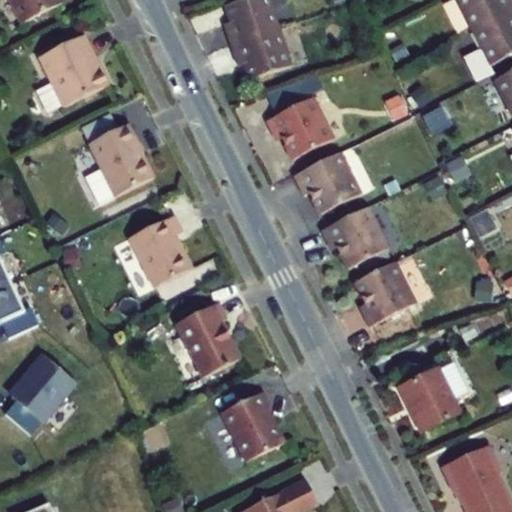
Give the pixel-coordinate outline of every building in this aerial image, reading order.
[(13,0),(26,24),(62,6),(60,2),(61,0),(13,0)] [(247,0),(225,8),(230,24),(232,30),(226,32),(231,47),(279,31),(269,0),(247,0)] [(511,0),(456,0),(473,32),(511,12),(511,0)] [(511,12),(473,32),(490,67),(511,56),(511,12)] [(226,32),(232,30),(230,24),(224,26),(226,32)] [(368,39),(363,28),(357,31),(362,42),(368,39)] [(242,59),(244,65),(249,82),(292,68),(279,31),(231,47),(235,61),(242,59)] [(94,63),(96,61),(90,48),(84,37),(39,59),(52,85),(39,92),(50,114),(63,107),(64,109),(109,87),(102,72),(98,70),(94,63)] [(403,46),(391,52),(397,64),(409,58),(403,46)] [(511,73),(494,82),(511,117),(511,73)] [(420,108),(427,103),(418,90),(411,95),(420,108)] [(387,104),(395,121),(407,115),(399,98),(387,104)] [(293,161),(333,141),(312,100),(266,123),(273,137),(280,134),(293,161)] [(116,199),(154,179),(137,145),(138,145),(129,126),(89,146),(102,171),(86,179),(99,206),(115,198),(116,199)] [(436,149),(445,145),(439,131),(430,135),(436,149)] [(321,216),(360,195),(339,154),(294,177),(301,192),(307,189),(310,194),(321,216)] [(468,176),(459,160),(447,167),(455,183),(468,176)] [(433,204),(448,196),(440,180),(425,187),(433,204)] [(307,189),(301,192),(304,197),(310,194),(307,189)] [(349,271),(388,251),(368,209),(322,232),(329,247),(335,243),(338,249),(349,271)] [(47,225),(61,236),(68,228),(54,217),(47,225)] [(477,221),(483,234),(491,230),(485,217),(477,221)] [(130,240),(155,289),(193,270),(183,252),(179,250),(173,239),(183,234),(175,218),(130,240)] [(0,325),(1,325),(8,342),(39,329),(31,311),(25,314),(1,259),(8,256),(0,240),(0,325)] [(335,243),(329,247),(332,252),(338,249),(335,243)] [(62,253),(67,270),(78,267),(72,250),(62,253)] [(416,306),(395,265),(355,285),(366,306),(369,311),(363,315),(370,329),(416,306)] [(493,285),(478,284),(477,302),(491,304),(493,285)] [(204,379),(241,361),(222,323),(226,321),(222,313),(218,305),(177,326),(204,379)] [(363,315),(369,311),(366,306),(360,309),(363,315)] [(12,408),(37,429),(77,384),(43,356),(27,373),(30,376),(18,390),(23,395),(12,408)] [(399,389),(422,433),(422,434),(460,415),(453,400),(468,393),(453,363),(438,371),(437,370),(399,389)] [(263,394),(222,414),(247,463),(284,445),(268,411),(270,410),(263,394)] [(488,447),(442,468),(454,494),(458,492),(466,511),(511,511),(511,508),(497,475),(501,473),(488,447)] [(291,511),(298,508),(302,506),(310,500),(312,498),(309,491),(304,482),(244,511),(291,511)] [(182,511),(177,502),(163,509),(164,511),(182,511)]
